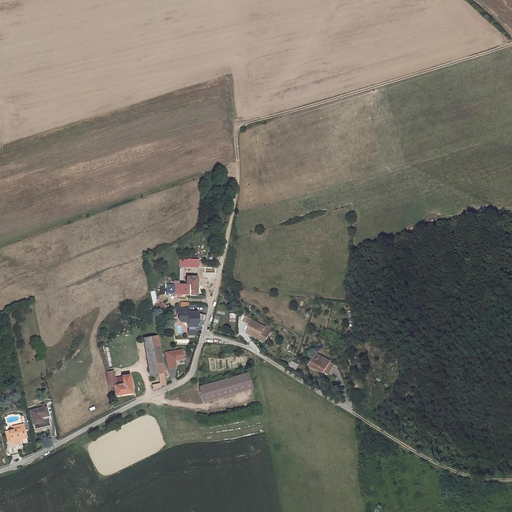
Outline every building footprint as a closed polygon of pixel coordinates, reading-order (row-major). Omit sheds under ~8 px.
[(181,258),(180,265),(188,266),(200,266),(200,259),(181,258)] [(188,275),(188,284),(192,284),(192,285),(191,295),(198,295),(199,276),(188,275)] [(188,284),(180,283),(170,283),(169,293),(191,295),(192,285),(192,284),(188,284)] [(258,338),(264,340),(266,341),(270,330),(263,327),(263,326),(251,320),(252,319),(247,317),(245,323),(249,325),(248,330),(259,335),(258,338)] [(153,388),(162,387),(162,386),(167,384),(159,336),(145,337),(150,375),(159,373),(160,382),(152,384),(153,388)] [(166,369),(176,368),(175,360),(183,359),(182,349),(164,352),(166,369)] [(330,361),(316,353),(310,364),(324,372),(330,361)] [(296,369),(298,364),(290,361),(288,366),(296,369)] [(116,371),(108,373),(110,386),(115,385),(116,395),(133,393),(130,374),(122,375),(123,378),(115,379),(114,374),(116,374),(116,371)] [(251,389),(246,373),(198,386),(203,402),(251,389)] [(48,407),(30,411),(34,423),(35,428),(52,424),(48,407)] [(17,429),(18,438),(23,437),(23,438),(27,437),(25,425),(16,426),(17,429)] [(18,438),(17,429),(9,430),(11,441),(16,440),(16,439),(18,438)] [(11,441),(9,430),(6,431),(9,446),(17,445),(16,444),(28,441),(27,437),(23,438),(23,437),(18,438),(16,439),(16,440),(11,441)]
